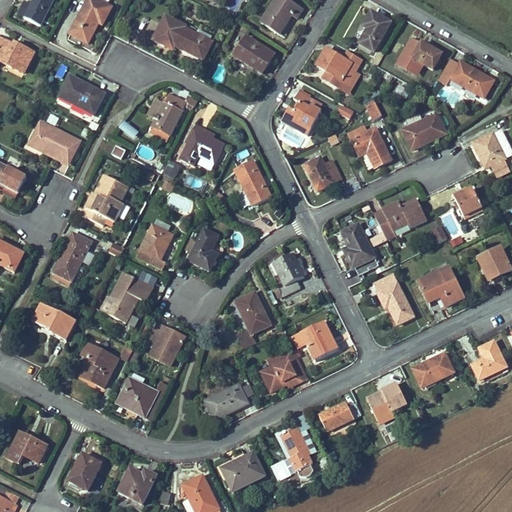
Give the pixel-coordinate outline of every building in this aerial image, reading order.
[(35,3),(27,0),(20,14),(27,17),(35,3)] [(36,0),(35,3),(27,17),(43,25),(56,0),(36,0)] [(111,0),(90,0),(74,32),(92,41),(103,20),(108,22),(117,3),(111,0)] [(308,8),(293,0),(278,0),(269,16),(271,17),(268,23),(284,32),(292,18),(294,19),(296,15),(302,19),(308,8)] [(377,52),(394,22),(374,10),(365,26),(370,29),(362,44),(377,52)] [(166,17),(155,39),(163,44),(167,37),(178,43),(177,46),(205,61),(215,41),(209,39),(211,35),(199,29),(197,32),(183,25),(181,29),(172,24),(174,20),(166,17)] [(185,22),(175,17),(174,20),(172,24),(181,29),(183,25),(185,22)] [(38,50),(21,40),(19,44),(0,33),(0,54),(27,70),(38,50)] [(163,44),(175,50),(177,46),(178,43),(167,37),(163,44)] [(247,38),(237,56),(268,74),(279,56),(247,38)] [(436,70),(444,56),(424,45),(423,46),(414,41),(400,65),(420,77),(427,65),(436,70)] [(354,68),(357,63),(330,47),(319,65),(331,73),(328,78),(351,92),(363,73),(354,68)] [(487,100),(497,83),(464,63),(462,65),(453,60),(441,81),(450,87),(453,81),(454,81),(487,100)] [(106,90),(71,72),(60,93),(95,111),(106,90)] [(173,134),(190,101),(174,92),(169,101),(162,114),(159,112),(157,116),(156,117),(159,119),(154,129),(158,131),(160,127),(173,134)] [(312,138),(326,112),(311,104),(314,98),(303,92),(298,100),(304,103),(299,112),(293,108),(288,117),(306,127),(303,132),(312,138)] [(162,114),(169,101),(158,96),(150,112),(157,116),(159,112),(162,114)] [(356,120),(362,114),(347,105),(342,112),(356,120)] [(375,105),(365,109),(371,122),(380,118),(375,105)] [(449,136),(439,115),(416,126),(414,121),(404,126),(416,151),(449,136)] [(83,137),(41,116),(29,141),(43,148),(45,144),(73,158),(83,137)] [(119,132),(135,143),(141,135),(125,124),(119,132)] [(199,129),(184,159),(198,167),(203,158),(218,165),(229,145),(199,129)] [(283,138),(302,148),(306,139),(287,130),(283,138)] [(378,130),(377,130),(355,141),(364,158),(371,155),(378,169),(394,161),(378,130)] [(510,159),(498,133),(497,133),(477,142),(489,168),(495,165),(500,175),(503,174),(511,169),(508,161),(508,160),(510,159)] [(70,162),(73,158),(45,144),(43,148),(70,162)] [(126,151),(117,147),(112,156),(121,161),(126,151)] [(331,171),(323,155),(305,164),(319,192),(344,180),(338,168),(331,171)] [(21,190),(29,176),(0,159),(0,184),(1,185),(3,181),(20,190),(21,190)] [(257,161),(237,169),(246,188),(250,187),(258,203),(273,197),(257,161)] [(171,163),(164,177),(175,182),(182,168),(171,163)] [(131,185),(107,173),(96,195),(93,193),(83,212),(105,223),(109,216),(118,221),(128,203),(123,201),(131,185)] [(184,183),(197,188),(200,181),(187,175),(184,183)] [(486,208),(477,190),(466,195),(464,191),(456,195),(466,218),(486,208)] [(430,223),(420,200),(404,207),(404,206),(402,203),(376,214),(387,238),(411,228),(412,230),(430,223)] [(450,214),(441,218),(449,233),(457,229),(450,214)] [(155,224),(138,254),(165,269),(168,263),(163,260),(174,240),(168,237),(170,233),(155,224)] [(361,225),(360,225),(345,233),(353,251),(346,254),(354,270),(358,268),(361,276),(362,277),(381,268),(361,225)] [(450,240),(445,228),(434,233),(439,245),(447,241),(450,240)] [(207,230),(191,261),(211,272),(220,255),(212,251),(219,237),(207,230)] [(75,231),(56,269),(73,278),(93,240),(75,231)] [(0,238),(0,263),(12,270),(23,250),(0,238)] [(451,249),(463,246),(461,239),(449,242),(451,249)] [(121,259),(125,250),(114,245),(109,254),(121,259)] [(511,272),(511,269),(502,248),(479,259),(488,278),(501,272),(502,272),(504,276),(511,273),(511,272)] [(308,277),(296,252),(274,262),(285,285),(275,290),(278,297),(301,286),(299,281),(308,277)] [(464,299),(449,268),(420,282),(429,302),(440,297),(445,308),(464,299)] [(154,288),(124,272),(110,299),(120,305),(113,317),(126,324),(139,299),(146,303),(154,288)] [(416,319),(395,276),(377,284),(381,292),(377,294),(377,295),(385,312),(391,309),(399,327),(416,319)] [(236,301),(248,326),(234,333),(238,341),(252,334),(272,325),(256,291),(236,301)] [(77,320),(43,301),(34,317),(53,328),(51,332),(65,340),(77,320)] [(338,351),(325,322),(302,332),(315,361),(317,360),(338,351)] [(185,338),(159,323),(148,342),(155,346),(150,355),(169,365),(185,338)] [(252,334),(238,341),(241,348),(256,341),(252,334)] [(101,388),(116,361),(95,350),(98,346),(89,341),(82,354),(88,358),(81,372),(96,380),(93,384),(101,388)] [(494,342),(480,349),(485,359),(475,364),(471,364),(471,366),(478,381),(506,367),(494,342)] [(119,357),(127,361),(133,350),(125,346),(119,357)] [(283,351),(286,358),(261,371),(271,391),(295,379),(296,382),(297,383),(306,378),(292,347),(283,351)] [(455,376),(446,355),(429,362),(430,365),(414,372),(421,390),(455,376)] [(148,420),(161,395),(164,390),(161,388),(164,383),(157,379),(151,389),(141,383),(144,377),(133,371),(130,378),(116,402),(148,420)] [(246,401),(238,383),(204,400),(214,421),(243,407),(241,404),(246,401)] [(383,391),(385,394),(366,403),(375,422),(392,414),(391,412),(406,405),(397,384),(383,391)] [(353,420),(345,404),(317,416),(325,433),(353,420)] [(303,452),(307,450),(296,426),(279,434),(289,457),(288,458),(286,459),(292,473),(309,466),(303,452)] [(24,434),(10,461),(24,468),(29,458),(42,465),(51,448),(24,434)] [(251,453),(218,468),(229,491),(261,476),(251,453)] [(85,456),(71,483),(91,493),(105,467),(85,456)] [(144,508),(161,479),(149,472),(145,478),(134,472),(121,495),(144,508)] [(205,479),(184,488),(194,511),(218,511),(220,511),(205,479)] [(19,511),(22,508),(0,496),(0,511),(19,511)]
